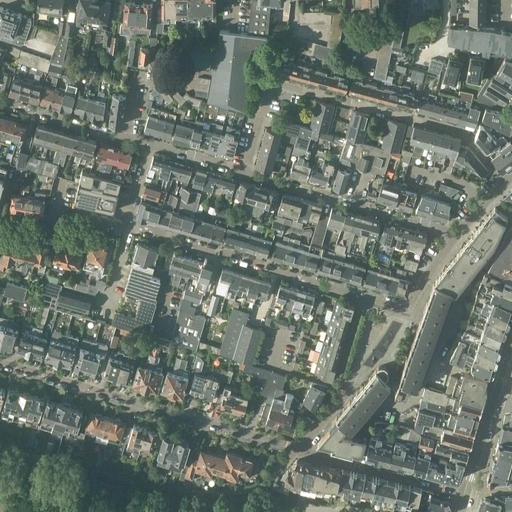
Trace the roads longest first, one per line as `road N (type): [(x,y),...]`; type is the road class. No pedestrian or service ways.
road 1 (residential): [(125,223),(405,308),(456,233)]
road 2 (residential): [(245,171),(273,81),(462,132),(505,182)]
road 3 (residential): [(0,361),(298,447)]
road 4 (residential): [(456,233),(245,171)]
road 5 (residential): [(298,447),(461,492)]
road 6 (residential): [(126,139),(0,103)]
